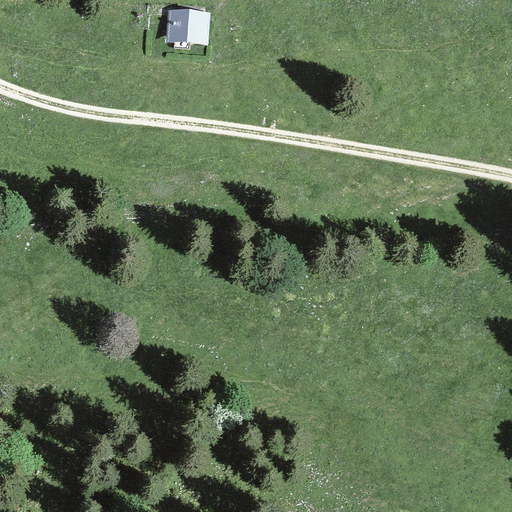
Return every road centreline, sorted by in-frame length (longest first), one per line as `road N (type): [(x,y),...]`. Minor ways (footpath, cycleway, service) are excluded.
road 1 (track): [(0,89),(36,105),(511,177)]
road 2 (track): [(340,147),(511,43)]
road 3 (track): [(205,127),(301,0)]
